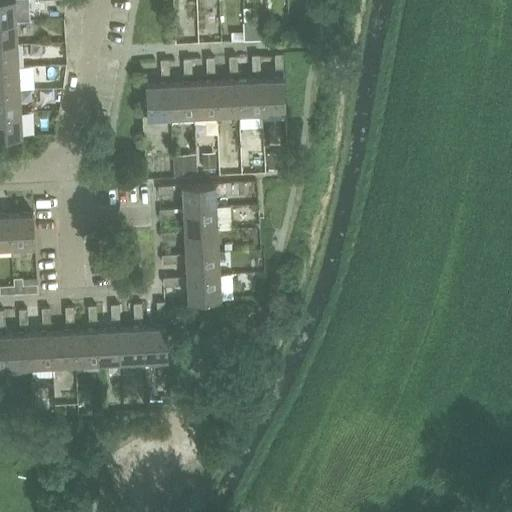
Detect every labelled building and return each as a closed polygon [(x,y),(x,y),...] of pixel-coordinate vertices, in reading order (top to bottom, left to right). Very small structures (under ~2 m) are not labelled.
[(0,0),(0,19),(18,19),(16,0),(0,0)] [(0,42),(19,42),(18,19),(0,19),(0,42)] [(266,21),(252,21),(243,22),(243,29),(244,38),(244,39),(267,38),(267,37),(266,21)] [(0,65),(20,65),(19,42),(0,42),(0,65)] [(276,65),(284,65),(284,50),(276,51),(276,65)] [(261,51),(252,52),(253,66),(261,66),(261,51)] [(238,53),(230,53),(230,68),(238,67),(238,53)] [(216,68),(215,54),(207,54),(208,69),(216,68)] [(192,55),(184,56),(185,70),(193,70),(192,55)] [(170,71),(169,56),(161,57),(162,71),(170,71)] [(0,65),(0,89),(21,88),(20,65),(0,65)] [(261,75),(263,109),(287,108),(285,74),(261,75)] [(261,75),(238,77),(239,110),(263,109),(261,75)] [(238,77),(215,78),(216,111),(239,110),(238,77)] [(191,79),(193,113),(216,111),(215,78),(191,79)] [(191,79),(168,80),(170,114),(193,113),(191,79)] [(168,80),(146,82),(147,115),(170,114),(168,80)] [(0,89),(0,112),(22,112),(21,88),(0,89)] [(22,112),(0,112),(0,134),(23,134),(22,112)] [(171,164),(195,163),(195,151),(170,153),(171,164)] [(215,151),(202,152),(203,167),(215,167),(215,151)] [(285,152),(267,152),(268,168),(285,167),(285,152)] [(216,173),(238,172),(238,160),(215,161),(216,173)] [(171,164),(170,173),(195,175),(196,166),(171,164)] [(216,181),(183,183),(184,206),(217,204),(216,181)] [(174,192),(174,184),(159,184),(159,192),(174,192)] [(184,206),(185,229),(218,228),(217,204),(184,206)] [(175,207),(160,207),(160,216),(175,215),(175,207)] [(34,210),(11,211),(12,245),(35,244),(34,210)] [(11,211),(0,211),(0,245),(12,245),(11,211)] [(218,228),(185,229),(186,252),(220,251),(218,228)] [(161,230),(161,238),(176,238),(175,230),(161,230)] [(186,252),(187,275),(221,274),(220,251),(186,252)] [(162,253),(162,261),(177,261),(176,252),(162,253)] [(222,297),(221,274),(187,275),(188,299),(222,297)] [(163,276),(163,284),(178,283),(177,275),(163,276)] [(14,276),(14,284),(14,292),(38,291),(37,282),(22,283),(22,276),(14,276)] [(0,284),(0,292),(14,292),(14,284),(0,284)] [(165,314),(165,300),(157,300),(157,315),(165,314)] [(142,316),(142,301),(133,301),(134,316),(142,316)] [(119,302),(111,303),(111,317),(119,317),(119,302)] [(97,318),(96,303),(88,304),(89,319),(97,318)] [(74,319),(73,305),(65,305),(66,320),(74,319)] [(50,306),(42,306),(42,321),(50,321),(50,306)] [(27,307),(19,308),(20,322),(28,322),(27,307)] [(143,324),(145,358),(168,356),(166,323),(143,324)] [(143,324),(120,326),(122,359),(145,358),(143,324)] [(120,326),(97,327),(99,360),(122,359),(120,326)] [(99,360),(97,327),(74,328),(75,361),(99,360)] [(74,328),(50,330),(52,363),(75,361),(74,328)] [(29,364),(52,363),(50,330),(27,331),(29,364)] [(27,331),(4,332),(6,365),(29,364),(27,331)] [(95,370),(79,371),(79,388),(96,387),(95,370)] [(75,402),(67,402),(67,411),(75,411),(75,402)]
